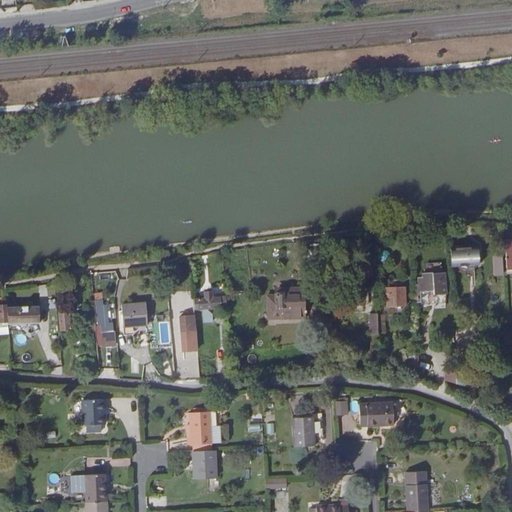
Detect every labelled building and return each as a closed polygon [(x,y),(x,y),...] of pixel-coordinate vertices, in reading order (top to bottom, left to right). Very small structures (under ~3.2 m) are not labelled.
[(197,0),(193,1),(197,12),(206,9),(203,0),(197,0)] [(451,251),(451,259),(455,258),(455,263),(476,262),(474,246),(455,247),(455,250),(451,251)] [(445,289),(445,288),(444,272),(422,273),(422,277),(418,278),(419,285),(422,284),(423,290),(445,289)] [(304,304),(303,287),(278,288),(278,293),(276,293),(277,305),(304,304)] [(404,304),(403,287),(386,288),(386,305),(404,304)] [(364,304),(363,288),(353,289),(354,304),(364,304)] [(220,306),(219,296),(213,297),(212,291),(204,291),(204,298),(197,298),(198,308),(220,306)] [(304,318),(304,304),(277,305),(276,293),(265,294),(266,320),(304,318)] [(96,299),(97,302),(98,315),(98,319),(105,319),(103,299),(96,299)] [(148,325),(147,304),(123,306),(125,327),(148,325)] [(7,308),(7,305),(0,305),(0,323),(1,327),(9,327),(7,308)] [(7,308),(9,327),(35,325),(35,306),(7,308)] [(93,308),(85,308),(86,321),(94,320),(93,308)] [(69,313),(68,313),(61,313),(60,313),(61,329),(70,328),(69,313)] [(370,336),(377,336),(377,333),(377,315),(377,313),(369,313),(370,336)] [(188,315),(180,316),(181,329),(195,328),(194,322),(189,322),(188,315)] [(98,319),(97,319),(99,334),(114,332),(113,323),(105,324),(105,319),(98,319)] [(134,326),(125,327),(125,336),(135,335),(134,326)] [(114,332),(99,334),(100,348),(115,346),(114,332)] [(218,370),(225,369),(223,356),(216,357),(218,370)] [(457,382),(467,387),(466,363),(456,363),(457,382)] [(87,427),(90,427),(104,426),(109,426),(108,418),(106,418),(105,410),(104,402),(86,403),(87,427)] [(335,409),(329,410),(330,416),(341,416),(340,404),(334,405),(335,409)] [(360,426),(360,430),(387,428),(386,405),(350,407),(352,426),(360,426)] [(210,444),(213,444),(210,411),(189,412),(191,437),(187,437),(188,445),(194,445),(210,444)] [(323,434),(322,411),(313,412),(313,415),(292,416),(294,445),(314,444),(314,434),(323,434)] [(215,452),(193,454),(195,481),(217,480),(215,452)] [(88,502),(109,501),(108,473),(87,474),(88,502)] [(423,511),(421,477),(401,479),(403,511),(423,511)] [(276,478),(265,478),(266,486),(277,486),(276,478)] [(109,511),(109,501),(88,502),(87,502),(88,511),(109,511)] [(349,511),(349,503),(340,503),(316,504),(316,507),(315,511),(349,511)]
